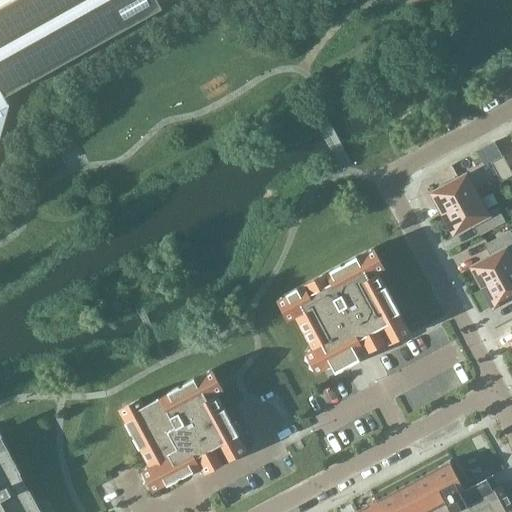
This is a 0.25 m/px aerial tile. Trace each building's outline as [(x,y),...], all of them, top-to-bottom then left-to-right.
[(0,0),(0,141),(10,105),(5,97),(163,9),(157,0),(0,0)] [(511,172),(503,156),(490,163),(501,182),(511,176),(511,172)] [(442,212),(443,213),(476,196),(465,176),(433,194),(437,202),(438,204),(442,210),(441,211),(442,212)] [(476,196),(443,213),(444,215),(445,217),(449,223),(448,223),(449,225),(454,233),(473,223),(480,235),(504,222),(497,208),(486,214),(476,196)] [(482,286),(483,287),(511,271),(511,235),(510,232),(485,245),(492,257),(472,267),(477,276),(476,276),(477,278),(478,277),(481,284),(482,286)] [(386,336),(404,326),(405,325),(377,273),(366,253),(365,252),(284,296),(284,297),(295,317),(312,348),(323,368),(324,369),(330,366),(334,372),(335,373),(336,372),(335,371),(342,368),(342,369),(343,368),(343,367),(348,365),(348,366),(349,365),(349,364),(356,360),(358,359),(359,360),(360,360),(359,358),(356,352),(357,352),(364,348),(366,352),(387,341),(385,336),(386,336)] [(511,271),(483,287),(484,289),(483,289),(484,291),(485,290),(488,297),(489,299),(489,298),(494,307),(511,297),(511,271)] [(122,417),(149,466),(160,487),(177,478),(185,474),(189,472),(200,466),(221,455),(242,443),(216,394),(214,391),(211,386),(204,373),(143,406),(122,417)] [(0,511),(41,511),(30,490),(28,490),(19,474),(21,473),(0,434),(0,511)] [(449,462),(376,501),(381,511),(511,511),(511,508),(500,486),(492,490),(486,479),(464,490),(449,462)] [(253,468),(212,480),(217,496),(258,484),(253,468)] [(358,511),(381,511),(376,501),(358,511)]
